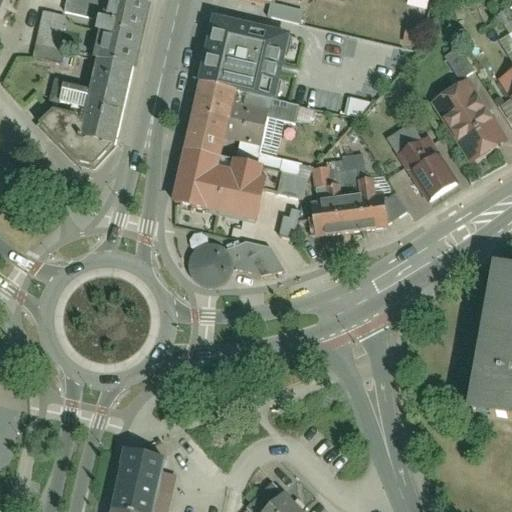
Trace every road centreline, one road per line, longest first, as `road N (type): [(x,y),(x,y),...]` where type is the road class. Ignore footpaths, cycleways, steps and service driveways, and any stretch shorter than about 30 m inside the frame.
road 1 (tertiary): [(127,260),(185,0)]
road 2 (residential): [(361,304),(373,418),(410,511)]
road 3 (tertiary): [(166,331),(240,331),(361,304)]
road 4 (tertiary): [(361,304),(511,198)]
road 5 (tertiary): [(66,511),(98,378)]
road 6 (tertiary): [(57,281),(45,313),(52,346),(76,371),(98,378)]
